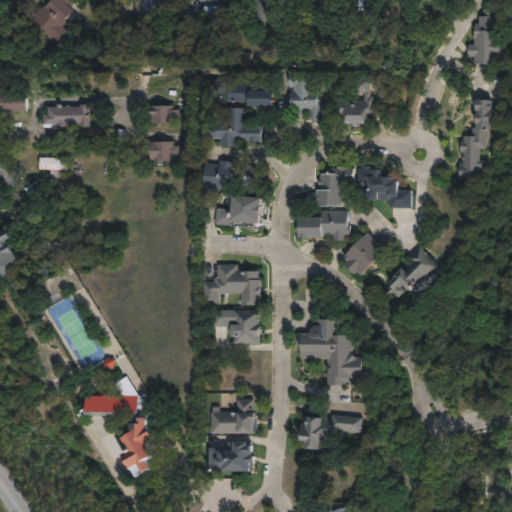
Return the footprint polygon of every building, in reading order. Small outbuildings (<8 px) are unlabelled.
[(69,22),(53,39),(33,19),(51,0),(65,0),(75,9),(66,18),(69,22)] [(325,0),(325,17),(309,17),(309,0),(325,0)] [(379,0),(380,15),(372,15),(372,10),(360,11),(360,0),(379,0)] [(271,27),(258,27),(258,1),(271,1),(271,27)] [(414,23),(404,23),(404,1),(415,1),(414,23)] [(341,4),(341,21),(334,21),(334,17),(328,17),(328,4),(341,4)] [(324,77),(324,81),(317,81),(317,90),(321,90),(321,92),(327,92),(327,98),(325,98),(324,121),(313,121),(314,111),(307,111),(307,115),(299,115),(299,112),(294,112),(295,90),(297,90),(297,88),(292,87),(293,73),(314,73),(314,77),(324,77)] [(378,97),(377,115),(375,115),(375,126),(351,125),(351,117),(341,116),(342,100),(368,100),(368,93),(357,93),(357,77),(374,78),(374,97),(378,97)] [(234,80),(235,89),(256,89),(256,92),(280,92),(281,106),(254,107),(254,101),(232,102),(232,93),(212,94),(212,81),(234,80)] [(201,108),(188,108),(188,89),(201,89),(201,108)] [(482,139),(482,153),(484,153),(484,158),(482,158),(482,162),(475,162),(475,168),(461,168),(461,157),(464,157),(465,144),(461,144),(461,132),(464,132),(465,127),(474,127),(474,119),(476,119),(477,89),(494,90),(493,120),(491,120),(491,129),(489,129),(488,139),(482,139)] [(29,110),(2,110),(2,91),(29,91),(29,110)] [(92,104),(92,126),(82,126),(82,124),(69,125),(69,127),(46,127),(46,114),(51,114),(51,106),(82,106),(82,104),(92,104)] [(174,105),(175,126),(165,126),(165,124),(151,124),(150,106),(174,105)] [(249,108),(248,126),(267,126),(266,143),(251,142),(251,140),(245,140),(245,139),(241,139),(241,148),(225,147),(225,139),(208,139),(209,123),(231,123),(232,107),(249,108)] [(202,151),(188,152),(187,133),(201,132),(202,151)] [(176,140),(176,145),(182,145),(183,155),(177,155),(177,162),(166,162),(166,159),(153,160),(152,141),(176,140)] [(0,150),(2,149),(22,185),(15,189),(3,167),(0,168),(0,150)] [(70,157),(69,179),(52,178),(52,169),(42,169),(43,157),(70,157)] [(240,163),(239,166),(247,166),(247,167),(264,168),(263,178),(268,179),(267,186),(262,186),(261,193),(207,188),(209,163),(222,165),(222,161),(240,163)] [(345,180),(345,187),(347,187),(347,192),(345,192),(345,205),(320,204),(320,202),(311,202),(311,192),(320,192),(320,188),(323,188),(323,183),(321,183),(321,178),(324,178),(324,171),(341,171),(341,166),(357,166),(357,180),(345,180)] [(49,199),(38,205),(27,187),(38,181),(49,199)] [(264,197),(263,222),(258,222),(257,226),(219,224),(220,208),(231,209),(232,195),(264,197)] [(351,210),(350,227),(355,227),(355,235),(349,235),(349,240),(336,240),(336,236),(306,236),(307,214),(326,215),(326,209),(351,210)] [(0,229),(17,259),(0,268),(0,229)] [(372,231),(382,240),(387,235),(396,244),(366,274),(363,271),(360,273),(350,263),(353,259),(349,255),(372,231)] [(441,266),(428,279),(424,275),(417,282),(418,283),(411,290),(408,288),(406,290),(404,289),(397,297),(391,291),(390,293),(386,289),(388,286),(384,283),(391,275),(390,274),(399,265),(401,267),(409,259),(407,257),(419,245),(441,266)] [(241,263),(241,269),(263,269),(263,278),(266,278),(266,301),(258,301),(258,304),(246,304),(246,292),(221,293),(221,304),(206,305),(205,281),(217,280),(217,277),(221,277),(221,264),(241,263)] [(349,332),(349,337),(353,336),(354,352),(360,356),(360,358),(365,359),(365,375),(356,376),(355,383),(330,384),(329,356),(301,356),(302,332),(311,332),(311,329),(312,327),(314,325),(318,323),(320,323),(320,317),(341,317),(340,332),(349,332)] [(125,369),(112,378),(103,364),(116,355),(125,369)] [(143,415),(93,415),(93,394),(119,394),(134,394),(143,394),(143,415)] [(259,398),(259,412),(262,412),(262,421),(260,421),(260,425),(261,425),(261,432),(215,432),(215,412),(240,411),(240,398),(259,398)] [(370,417),(368,432),(338,429),(338,433),(335,432),(334,450),(309,447),(310,440),(308,439),(308,431),(304,431),(306,415),(330,417),(329,424),(334,424),(335,413),(370,417)] [(160,469),(152,474),(151,471),(144,475),(131,454),(139,450),(131,436),(139,431),(134,424),(150,415),(161,435),(154,439),(163,455),(155,460),(160,469)] [(119,456),(108,463),(84,423),(95,416),(119,456)] [(241,478),(241,511),(213,511),(213,504),(199,504),(198,478),(241,478)] [(330,511),(318,511),(307,511),(306,511),(348,511),(349,502),(331,502),(330,511)] [(358,502),(358,511),(312,511),(313,510),(341,511),(341,502),(358,502)]
